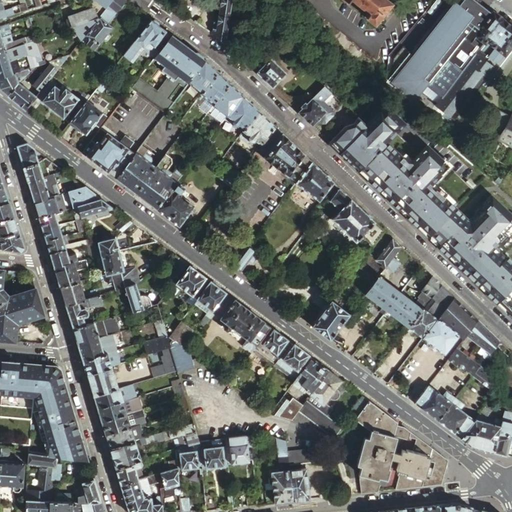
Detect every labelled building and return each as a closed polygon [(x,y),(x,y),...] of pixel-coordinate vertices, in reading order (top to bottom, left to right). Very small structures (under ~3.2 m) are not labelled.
[(124,0),(111,0),(106,6),(98,16),(81,38),(93,48),(111,26),(107,22),(124,0)] [(224,42),(230,0),(221,0),(219,14),(214,17),(211,33),(224,42)] [(343,0),(346,2),(347,0),(350,0),(366,12),(363,16),(374,25),(377,21),(380,23),(383,20),(380,18),(391,3),(386,0),(343,0)] [(492,13),(474,0),(463,0),(458,6),(455,3),(403,68),(402,68),(392,82),(413,98),(423,85),(464,35),(465,36),(470,40),(469,40),(474,44),(477,40),(473,37),(475,34),(479,30),(483,25),(482,24),(492,13)] [(73,26),(98,16),(94,7),(87,9),(84,10),(82,6),(82,5),(77,7),(79,12),(69,15),(72,26),(73,26)] [(375,62),(305,5),(296,15),(367,73),(375,62)] [(483,25),(479,30),(475,34),(483,41),(478,47),(492,59),(497,58),(501,53),(502,55),(511,43),(511,26),(511,25),(510,26),(501,19),(500,18),(501,17),(501,16),(497,12),(496,12),(495,13),(493,12),(492,13),(482,24),(483,25)] [(81,38),(98,16),(73,26),(81,38)] [(511,25),(511,24),(511,23),(511,22),(508,19),(507,18),(505,17),(504,17),(503,18),(501,19),(510,26),(511,25)] [(171,34),(151,19),(123,54),(129,59),(135,52),(137,54),(144,46),(148,41),(153,44),(159,49),(171,34)] [(171,34),(159,49),(142,72),(131,87),(165,112),(188,82),(205,59),(171,34)] [(425,86),(434,93),(474,44),(469,40),(470,40),(465,36),(464,35),(423,85),(425,86)] [(0,51),(11,48),(26,42),(24,37),(2,45),(0,39),(0,51)] [(0,51),(0,64),(6,63),(14,59),(15,59),(11,48),(0,51)] [(495,68),(474,53),(435,106),(450,117),(482,74),(488,78),(495,68)] [(35,66),(38,65),(36,61),(35,56),(26,54),(30,67),(35,66)] [(68,55),(56,59),(57,63),(54,66),(52,64),(49,65),(34,84),(41,89),(48,79),(68,55)] [(286,72),(270,56),(255,72),(271,87),(286,72)] [(0,64),(0,77),(11,74),(10,72),(17,69),(14,59),(6,63),(0,64)] [(217,71),(205,59),(188,82),(201,92),(217,71)] [(380,69),(375,65),(363,79),(371,86),(379,76),(380,69)] [(0,88),(7,94),(18,82),(35,66),(30,67),(11,74),(0,77),(0,88)] [(201,92),(197,98),(199,100),(203,96),(213,104),(229,82),(217,71),(201,92)] [(101,91),(108,82),(103,78),(96,87),(101,91)] [(48,79),(41,89),(36,95),(69,122),(86,100),(89,96),(87,94),(85,97),(81,94),(78,98),(62,85),(59,88),(48,79)] [(25,109),(36,95),(18,82),(7,94),(25,109)] [(229,82),(213,104),(208,111),(210,113),(209,114),(220,122),(224,117),(241,94),(229,82)] [(335,97),(323,85),(312,97),(305,103),(304,102),(300,106),(301,107),(297,112),(311,126),(317,120),(320,123),(325,123),(332,115),(332,110),(327,105),(335,97)] [(241,94),(224,117),(229,122),(228,123),(228,126),(230,128),(234,129),(235,128),(240,133),(258,110),(241,94)] [(105,116),(86,100),(69,122),(79,130),(79,129),(85,133),(90,127),(91,127),(94,124),(97,127),(105,116)] [(275,125),(258,110),(240,133),(239,135),(248,141),(249,139),(250,141),(254,141),(255,140),(261,144),(275,125)] [(506,312),(511,305),(511,260),(504,254),(511,244),(511,212),(491,196),(468,223),(453,211),(458,204),(433,183),(442,166),(426,153),(408,164),(384,143),(402,127),(386,115),(365,139),(354,132),(346,133),(333,148),(506,312)] [(501,129),(495,138),(511,146),(511,145),(511,118),(508,117),(501,129)] [(275,125),(261,144),(259,146),(266,151),(263,155),(288,174),(288,173),(296,180),(311,160),(275,125)] [(100,128),(81,152),(116,178),(133,154),(127,150),(134,141),(125,134),(119,141),(107,131),(106,133),(100,128)] [(23,167),(38,162),(35,152),(37,151),(26,142),(17,145),(23,167)] [(141,144),(133,154),(116,178),(136,193),(156,166),(151,163),(153,161),(152,157),(146,152),(148,150),(141,144)] [(156,166),(136,193),(156,208),(176,181),(164,173),(171,163),(171,159),(165,154),(156,166)] [(28,182),(42,177),(39,166),(49,160),(45,157),(38,162),(23,167),(28,182)] [(39,166),(42,177),(63,171),(49,160),(39,166)] [(333,181),(311,160),(296,180),(295,180),(319,198),(333,181)] [(239,172),(229,164),(219,177),(229,185),(239,172)] [(34,201),(49,197),(54,195),(59,194),(55,181),(54,178),(67,174),(63,171),(42,177),(28,182),(34,201)] [(70,191),(71,190),(84,186),(75,180),(67,182),(70,191)] [(185,187),(176,180),(176,181),(156,208),(179,225),(194,205),(180,194),(185,187)] [(4,187),(0,186),(0,204),(9,202),(4,187)] [(75,206),(78,205),(100,198),(84,186),(71,190),(75,206)] [(338,186),(328,199),(338,208),(330,217),(355,241),(361,234),(372,245),(384,230),(338,186)] [(39,217),(54,212),(69,208),(68,203),(52,207),(49,197),(34,201),(39,217)] [(111,206),(100,198),(78,205),(82,216),(96,212),(98,217),(109,213),(107,209),(111,208),(111,206)] [(0,221),(14,217),(9,202),(0,204),(0,221)] [(82,218),(82,216),(78,205),(75,206),(73,207),(76,219),(82,218)] [(122,232),(129,226),(133,223),(117,211),(111,219),(118,224),(115,227),(122,232)] [(58,225),(54,212),(39,217),(42,230),(58,225)] [(0,221),(0,236),(18,230),(14,217),(0,221)] [(80,231),(86,230),(82,218),(76,219),(80,231)] [(46,241),(61,236),(58,225),(42,230),(46,241)] [(18,230),(0,236),(0,242),(2,249),(21,251),(24,247),(18,230)] [(91,240),(90,236),(88,237),(88,238),(87,238),(83,237),(64,243),(61,236),(46,241),(49,253),(65,248),(86,242),(89,241),(89,240),(91,240)] [(361,259),(379,273),(385,266),(392,256),(400,245),(392,237),(379,254),(370,248),(361,259)] [(93,255),(118,250),(115,238),(113,238),(103,240),(90,243),(90,245),(93,255)] [(257,250),(248,243),(232,266),(240,271),(250,259),(253,261),(259,253),(256,250),(257,250)] [(54,266),(72,260),(83,258),(82,251),(67,254),(65,248),(49,253),(54,266)] [(114,271),(120,270),(122,269),(118,250),(93,255),(93,256),(99,275),(114,271)] [(400,261),(392,256),(385,266),(393,271),(400,261)] [(187,263),(179,258),(169,270),(171,272),(168,276),(173,280),(187,263)] [(60,286),(78,280),(72,260),(54,266),(60,286)] [(210,281),(187,263),(173,280),(189,293),(187,296),(191,299),(188,302),(192,305),(197,298),(210,281)] [(125,284),(135,281),(137,279),(134,266),(122,269),(120,270),(125,284)] [(0,340),(13,341),(15,322),(43,314),(35,288),(7,297),(0,288),(2,269),(0,269),(0,340)] [(120,270),(114,271),(120,288),(125,286),(125,284),(120,270)] [(379,274),(364,293),(386,309),(400,291),(379,274)] [(440,284),(432,275),(421,290),(422,290),(417,297),(426,303),(430,298),(440,284)] [(65,304),(86,297),(81,279),(78,280),(60,286),(65,304)] [(126,291),(131,305),(133,309),(148,305),(149,304),(148,297),(147,295),(146,295),(144,294),(143,293),(142,293),(139,294),(135,281),(125,284),(125,286),(126,291)] [(228,294),(210,281),(197,298),(210,308),(200,322),(204,326),(215,312),(228,294)] [(453,296),(440,284),(430,298),(440,306),(439,308),(442,310),(453,296)] [(423,307),(400,291),(386,309),(409,326),(423,307)] [(73,328),(85,324),(83,318),(87,316),(89,313),(88,310),(85,308),(102,303),(99,294),(86,297),(65,304),(73,328)] [(228,294),(215,312),(221,317),(220,319),(224,322),(223,324),(222,324),(221,326),(225,329),(228,328),(230,327),(245,339),(241,345),(250,352),(253,348),(270,326),(264,322),(264,321),(235,299),(234,299),(228,295),(229,295),(228,294)] [(453,296),(442,310),(437,317),(438,317),(439,317),(444,321),(445,321),(452,326),(452,327),(457,331),(464,336),(465,334),(477,319),(453,296)] [(331,339),(350,313),(342,308),(331,299),(312,326),(331,339)] [(148,305),(153,319),(154,321),(161,319),(155,302),(149,304),(148,305)] [(423,307),(409,326),(423,336),(437,317),(423,307)] [(78,344),(111,334),(120,331),(116,319),(117,319),(116,315),(85,324),(73,328),(78,344)] [(438,317),(437,317),(423,336),(444,352),(458,334),(457,331),(452,327),(452,326),(445,321),(444,321),(439,317),(438,317)] [(160,337),(166,334),(163,324),(161,319),(154,321),(158,333),(160,337)] [(488,329),(477,319),(465,334),(476,344),(488,329)] [(180,320),(174,328),(167,336),(186,350),(198,334),(180,320)] [(166,334),(167,337),(167,336),(174,328),(163,324),(166,334)] [(270,326),(253,348),(274,363),(276,361),(291,342),(288,340),(288,339),(273,328),(270,326)] [(498,339),(488,329),(476,344),(486,355),(498,339)] [(83,360),(107,353),(116,350),(111,334),(78,344),(83,360)] [(147,353),(170,347),(167,337),(166,334),(160,337),(144,341),(147,353)] [(291,342),(276,361),(293,374),(291,377),(293,379),(310,357),(308,354),(294,343),(293,344),(291,342)] [(477,368),(456,347),(447,358),(464,372),(466,370),(472,375),(477,368)] [(107,353),(83,360),(87,374),(111,366),(107,353)] [(311,356),(310,357),(293,379),(291,382),(308,395),(328,369),(311,356)] [(60,370),(57,366),(0,360),(0,392),(35,396),(41,397),(45,409),(40,411),(49,441),(51,442),(49,455),(57,456),(88,460),(60,370)] [(87,374),(93,396),(118,388),(113,371),(116,370),(115,365),(111,366),(87,374)] [(483,374),(477,368),(472,375),(468,380),(483,395),(483,374)] [(305,398),(312,404),(315,399),(323,404),(329,397),(330,398),(331,398),(333,399),(336,398),(338,397),(339,396),(339,394),(339,391),(338,389),(337,387),(336,387),(342,379),(328,369),(308,395),(305,398)] [(177,398),(185,396),(181,382),(173,385),(177,398)] [(443,395),(428,384),(414,402),(438,420),(455,397),(446,390),(443,395)] [(120,396),(122,401),(131,398),(127,385),(118,388),(120,396)] [(93,396),(97,408),(122,401),(120,396),(118,388),(93,396)] [(288,400),(281,395),(273,405),(269,412),(289,418),(295,410),(286,403),(288,400)] [(354,408),(359,411),(368,399),(363,395),(354,408)] [(41,397),(35,396),(40,411),(45,409),(41,397)] [(181,411),(189,408),(185,396),(177,398),(181,411)] [(463,403),(455,397),(438,420),(460,437),(474,419),(460,408),(463,403)] [(333,436),(344,422),(343,422),(342,422),(339,422),(334,420),(312,404),(305,398),(296,409),(333,436)] [(378,491),(382,477),(383,470),(380,469),(383,461),(386,462),(391,444),(394,445),(396,435),(409,439),(410,436),(411,431),(404,426),(397,424),(398,421),(368,399),(359,411),(355,417),(370,430),(368,437),(364,436),(356,464),(361,465),(359,473),(361,493),(378,491)] [(97,408),(102,422),(126,414),(124,408),(122,401),(97,408)] [(268,401),(263,407),(269,412),(273,405),(268,401)] [(474,419),(460,437),(472,446),(493,451),(504,408),(484,404),(484,405),(474,419)] [(126,414),(130,413),(130,410),(134,409),(133,406),(124,408),(126,414)] [(184,424),(193,421),(189,408),(181,411),(184,424)] [(511,409),(504,408),(493,451),(507,454),(511,434),(511,409)] [(102,422),(105,434),(130,427),(145,422),(144,416),(128,421),(126,414),(102,422)] [(181,446),(199,441),(193,421),(184,424),(153,434),(155,441),(179,434),(180,436),(178,437),(181,446)] [(105,434),(109,447),(134,440),(130,427),(105,434)] [(253,459),(250,435),(225,438),(228,464),(232,463),(232,462),(249,461),(249,460),(253,459)] [(448,460),(417,436),(417,438),(413,450),(406,448),(406,450),(401,470),(395,489),(442,484),(448,460)] [(228,464),(225,438),(200,440),(202,466),(202,469),(207,468),(207,466),(224,464),(224,466),(228,466),(228,464)] [(279,456),(288,456),(288,450),(288,440),(278,438),(279,456)] [(115,467),(138,459),(139,459),(134,440),(109,447),(115,467)] [(177,460),(177,467),(177,468),(181,468),(182,469),(198,467),(199,466),(202,466),(200,440),(199,441),(181,446),(176,448),(177,460)] [(401,470),(406,450),(402,448),(401,452),(393,450),(394,445),(391,444),(386,462),(383,461),(380,469),(383,470),(382,477),(386,478),(390,467),(388,467),(390,458),(398,460),(396,469),(401,470)] [(288,456),(288,463),(319,460),(317,446),(288,450),(288,456)] [(1,448),(0,457),(0,485),(13,486),(13,489),(15,492),(18,492),(21,490),(21,487),(23,487),(25,464),(8,462),(6,459),(9,454),(10,449),(1,448)] [(49,455),(29,452),(29,462),(55,466),(57,456),(49,455)] [(115,467),(121,484),(138,479),(135,470),(144,467),(143,464),(142,464),(141,461),(138,459),(115,467)] [(177,467),(177,460),(168,462),(170,469),(177,467)] [(293,501),(309,499),(305,469),(295,470),(294,464),(289,465),(289,471),(293,501)] [(177,468),(177,467),(170,469),(159,472),(164,488),(179,483),(177,468)] [(293,501),(289,471),(272,473),(273,483),(270,484),(270,490),(266,490),(268,504),(293,501)] [(162,511),(162,494),(158,494),(157,496),(159,501),(154,503),(146,477),(138,479),(121,484),(129,511),(162,511)] [(77,501),(83,501),(88,502),(100,500),(97,491),(93,479),(83,482),(86,494),(76,497),(77,501)] [(27,490),(26,499),(40,500),(51,500),(52,500),(53,496),(53,492),(48,491),(48,486),(40,486),(40,491),(27,490)] [(215,494),(205,495),(206,510),(216,509),(215,494)] [(26,499),(25,508),(25,511),(38,511),(40,500),(26,499)] [(49,511),(51,500),(40,500),(38,511),(49,511)] [(74,511),(75,511),(84,511),(83,501),(77,501),(57,500),(52,500),(51,500),(49,511),(74,511)] [(103,511),(101,500),(100,500),(88,502),(83,501),(84,511),(88,511),(91,511),(103,511)] [(470,511),(470,506),(455,502),(444,503),(444,511),(470,511)] [(444,511),(444,503),(434,504),(434,511),(444,511)]
